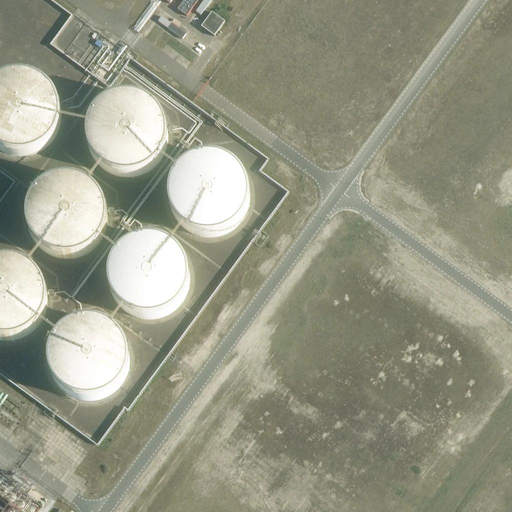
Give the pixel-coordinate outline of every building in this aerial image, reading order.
[(186,17),(198,0),(184,0),(177,10),(186,17)] [(270,15),(277,40),(295,61),(294,60),(303,70),(315,72),(321,70),(327,71),(328,65),(332,61),(335,41),(341,36),(337,32),(344,25),(340,25),(338,18),(342,14),(332,3),(331,0),(276,0),(272,3),(270,15)] [(219,19),(211,13),(201,27),(214,37),(224,22),(223,21),(226,17),(222,15),(219,19)] [(182,40),(187,32),(159,14),(154,22),(182,40)] [(172,16),(170,20),(177,25),(180,20),(172,16)] [(422,44),(430,37),(422,27),(414,33),(412,31),(405,36),(415,47),(421,42),(422,44)] [(63,124),(64,116),(63,108),(61,100),(59,97),(57,93),(55,90),(52,87),(49,84),(45,81),(38,77),(31,75),(27,74),(23,74),(19,74),(13,75),(9,76),(5,77),(0,79),(0,152),(5,155),(13,157),(20,158),(27,158),(30,157),(36,156),(41,154),(44,152),(48,149),(51,146),(57,140),(59,135),(61,132),(63,124)] [(170,145),(171,137),(170,129),(168,121),(166,118),(164,114),(162,111),(159,108),(157,105),(152,102),(145,98),(138,96),(135,95),(130,95),(126,95),(121,96),(117,97),(112,98),(105,102),(100,107),(97,110),(94,114),(90,120),(88,128),(87,136),(87,144),(89,152),(93,159),(96,163),(98,166),(101,169),(105,172),(112,176),(120,178),(127,179),(135,179),(138,178),(143,177),(148,175),(151,173),(155,170),(159,167),(164,161),(166,156),(168,153),(170,145)] [(252,205),(253,197),(252,189),(250,181),(248,178),(246,174),(244,171),(241,168),(238,165),(234,162),(227,158),(220,156),(217,155),(212,155),(208,155),(203,156),(198,157),(194,158),(187,162),(181,167),(178,170),(176,174),(172,180),(170,188),(168,196),(169,204),(171,212),(174,219),(177,223),(180,226),(183,229),(187,232),(194,236),(197,237),(202,238),(209,239),(217,239),(219,238),(225,237),(230,235),(233,233),(237,230),(240,227),(246,221),(248,216),(250,213),(252,205)] [(109,224),(110,216),(109,208),(107,200),(105,197),(103,193),(101,190),(98,186),(95,184),(91,181),(84,177),(77,175),(74,174),(69,174),(65,174),(60,174),(55,175),(51,177),(44,181),(38,185),(35,189),(33,192),(29,199),(27,206),(26,214),(26,222),(28,230),(32,237),(34,242),(37,245),(40,248),(44,251),(51,255),(59,257),(66,258),(74,258),(76,257),(82,255),(87,253),(90,252),(94,249),(98,246),(103,239),(105,235),(107,232),(109,224)] [(511,209),(497,232),(511,242),(511,243),(511,209)] [(190,288),(191,280),(190,272),(188,264),(187,261),(184,257),(182,254),(179,251),(177,248),(173,245),(166,241),(159,239),(155,238),(150,238),(146,238),(144,238),(141,239),(137,240),(133,241),(125,245),(120,250),(117,253),(114,257),(110,263),(108,271),(107,279),(107,287),(109,295),(113,302),(116,306),(118,309),(121,312),(125,315),(133,319),(140,321),(148,322),(155,322),(158,321),(163,320),(168,318),(171,316),(176,313),(179,310),(184,304),(187,299),(188,296),(190,288)] [(49,308),(50,300),(49,292),(47,284),(45,281),(43,277),(41,274),(38,271),(35,268),(31,265),(24,261),(17,259),(13,258),(9,258),(5,258),(0,258),(0,341),(6,342),(13,342),(16,342),(22,340),(27,338),(30,336),(34,333),(37,330),(43,324),(45,319),(47,316),(49,308)] [(132,368),(132,360),(132,352),(129,344),(128,341),(125,337),(123,334),(120,331),(118,328),(114,325),(107,321),(100,319),(96,318),(92,318),(87,318),(82,318),(78,319),(74,321),(66,325),(61,329),(58,333),(55,336),(52,343),(49,350),(48,358),(48,366),(50,374),(54,382),(57,386),(59,389),(62,392),(66,395),(74,399),(81,401),(89,402),(96,402),(99,401),(105,400),(109,397),(112,396),(117,393),(120,390),(125,384),(128,379),(129,376),(132,368)] [(324,411),(317,422),(328,430),(335,419),(324,411)] [(390,467),(409,478),(424,451),(405,441),(390,467)] [(337,511),(337,484),(297,461),(281,461),(277,468),(270,463),(270,470),(260,470),(257,474),(248,474),(248,480),(225,480),(278,511),(337,511)]
